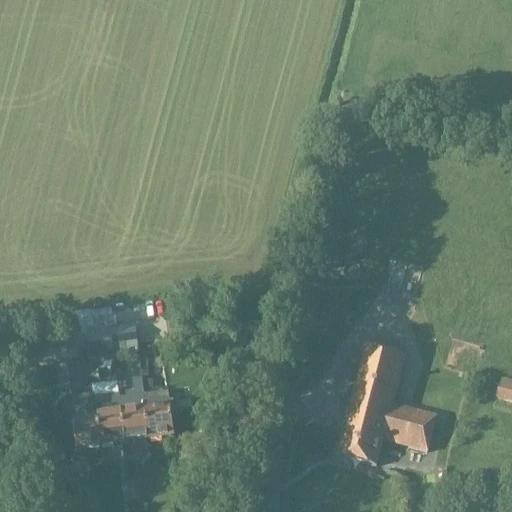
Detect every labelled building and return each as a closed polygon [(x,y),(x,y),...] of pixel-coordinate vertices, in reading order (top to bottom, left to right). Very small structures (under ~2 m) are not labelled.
[(414,301),(423,267),(390,259),(380,292),(414,301)] [(253,344),(258,323),(232,318),(227,338),(253,344)] [(109,333),(111,346),(131,344),(130,330),(109,333)] [(111,346),(109,333),(109,331),(85,334),(89,362),(113,359),(111,346)] [(0,343),(0,371),(1,376),(18,374),(14,342),(0,343)] [(337,458),(376,468),(382,442),(427,454),(436,419),(391,407),(404,359),(365,349),(337,458)] [(82,384),(80,367),(79,363),(60,365),(62,380),(68,379),(69,386),(82,384)] [(276,377),(278,367),(272,366),(270,376),(276,377)] [(511,403),(511,381),(501,379),(495,399),(511,403)] [(149,441),(143,398),(141,380),(131,382),(133,394),(125,395),(125,400),(119,400),(119,396),(118,396),(124,444),(149,441)] [(143,398),(149,441),(173,438),(168,394),(143,398)] [(100,447),(94,400),(93,400),(92,396),(65,400),(68,422),(59,423),(61,437),(73,435),(75,451),(100,447)] [(100,447),(124,444),(118,396),(94,400),(100,447)]
